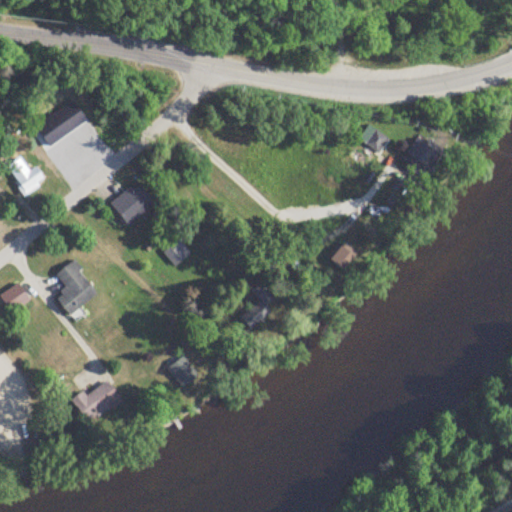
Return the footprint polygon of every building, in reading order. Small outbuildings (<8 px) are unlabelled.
[(385,141),(367,125),(356,137),(374,153),(385,141)] [(399,160),(423,176),(439,152),(415,136),(399,160)] [(124,224),(152,211),(140,183),(111,195),(124,224)] [(187,258),(179,242),(161,251),(169,267),(187,258)] [(54,297),(67,316),(96,296),(72,261),(54,274),(65,290),(54,297)] [(0,302),(8,314),(27,301),(16,283),(0,293),(0,302)] [(195,377),(180,357),(164,370),(179,389),(195,377)] [(70,400),(82,423),(118,405),(106,381),(70,400)]
